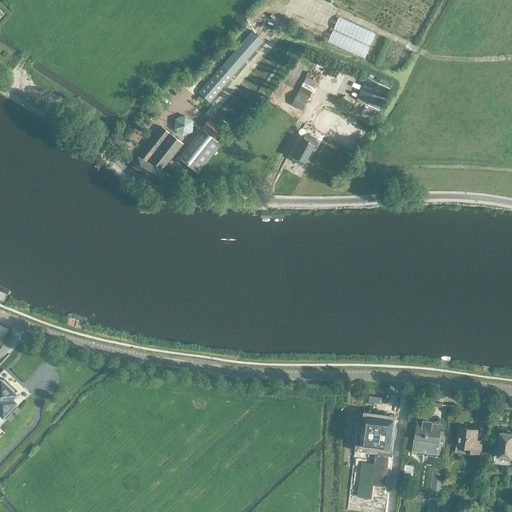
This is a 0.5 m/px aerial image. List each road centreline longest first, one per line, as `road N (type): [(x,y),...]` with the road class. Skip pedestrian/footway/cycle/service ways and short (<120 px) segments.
road 1 (unclassified): [(511,203),(443,194),(190,199),(121,168),(0,81)]
road 2 (tertiary): [(511,392),(160,362),(0,314)]
road 3 (track): [(316,0),(428,56),(511,57)]
